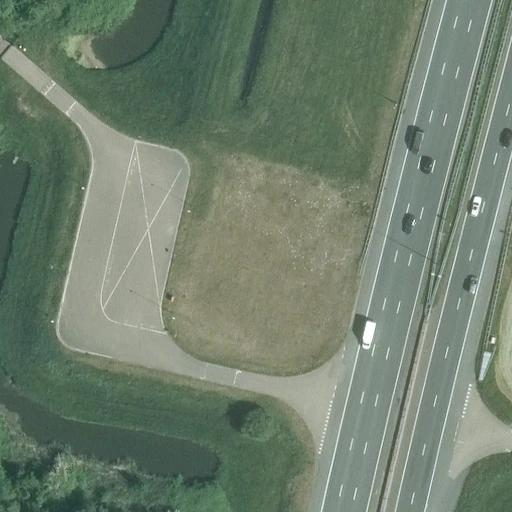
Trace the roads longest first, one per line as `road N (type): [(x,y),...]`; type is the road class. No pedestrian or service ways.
road 1 (motorway): [(468,0),(342,511)]
road 2 (motorway): [(409,511),(511,93)]
